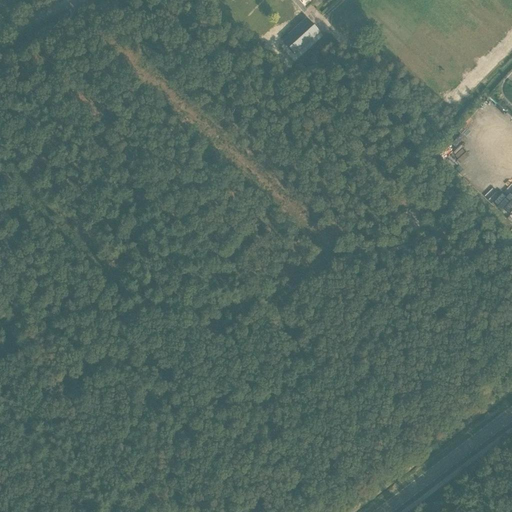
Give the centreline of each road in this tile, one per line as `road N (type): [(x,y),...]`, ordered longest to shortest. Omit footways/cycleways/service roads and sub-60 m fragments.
road 1 (track): [(0,324),(251,306),(347,258),(436,241),(485,253),(511,234)]
road 2 (track): [(109,511),(166,479),(187,424),(271,401),(290,386),(299,357),(268,302)]
road 3 (tertiary): [(382,511),(511,414)]
